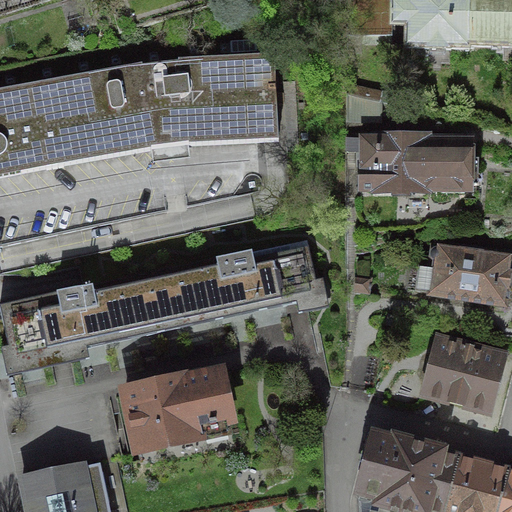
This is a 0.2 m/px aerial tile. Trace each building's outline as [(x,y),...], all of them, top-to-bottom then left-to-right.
[(392,2),(392,0),(347,0),(347,55),(364,55),(365,36),(393,37),(393,26),(391,26),(392,2)] [(468,50),(469,0),(406,0),(407,2),(392,2),(391,26),(393,26),(393,37),(393,44),(406,45),(406,48),(416,49),(415,56),(424,56),(424,63),(450,64),(450,49),(468,50)] [(511,0),(469,0),(468,50),(469,50),(469,47),(511,47),(511,0)] [(185,143),(277,138),(273,53),(174,57),(175,61),(138,65),(137,62),(0,88),(0,176),(148,148),(148,145),(185,140),(185,143)] [(365,89),(349,85),(348,96),(380,102),(382,93),(365,89)] [(379,104),(347,97),(347,121),(363,121),(378,121),(378,116),(389,116),(389,105),(380,103),(379,104)] [(361,139),(355,139),(355,152),(361,152),(361,191),(376,191),(376,193),(427,193),(427,192),(442,192),(442,193),(465,193),(465,186),(477,186),(478,162),(473,162),(473,142),(465,142),(465,140),(427,140),(427,139),(399,139),(361,139)] [(307,240),(0,306),(0,308),(12,365),(59,355),(297,304),(320,299),(307,240)] [(511,265),(511,256),(438,246),(434,270),(419,267),(416,292),(431,294),(431,295),(506,305),(507,305),(508,304),(510,290),(510,289),(510,288),(509,288),(509,287),(510,282),(511,265)] [(372,279),(355,276),(355,293),(370,295),(371,287),(372,279)] [(503,356),(440,340),(425,396),(427,397),(457,405),(489,413),(490,409),(489,409),(503,356)] [(156,386),(125,393),(137,450),(199,436),(199,435),(203,434),(204,439),(228,434),(225,422),(230,421),(220,374),(187,381),(187,380),(156,386)] [(444,511),(459,458),(457,458),(442,454),(443,451),(419,445),(395,438),(394,441),(375,436),(360,492),(380,497),(378,504),(409,511),(426,511),(427,509),(436,511),(444,511)] [(497,511),(508,471),(507,471),(492,467),(489,466),(484,465),(479,463),(475,463),(461,459),(461,458),(459,458),(444,511),(497,511)] [(83,468),(48,475),(22,480),(28,511),(109,511),(100,465),(83,469),(83,468)] [(511,511),(511,472),(510,472),(508,471),(497,511),(511,511)]
